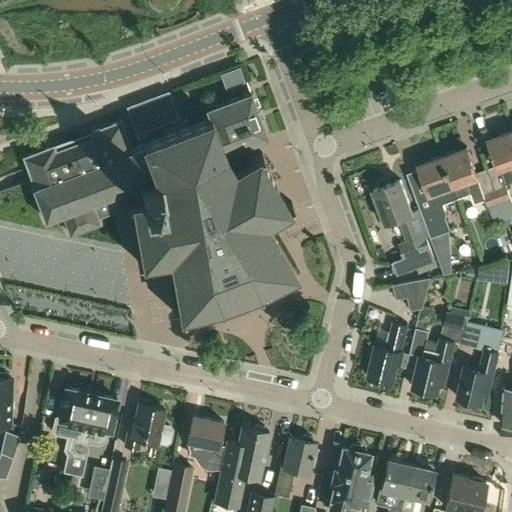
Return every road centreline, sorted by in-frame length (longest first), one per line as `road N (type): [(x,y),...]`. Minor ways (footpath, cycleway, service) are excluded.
road 1 (residential): [(323,405),(0,335)]
road 2 (tertiary): [(0,87),(107,78),(271,17)]
road 3 (residential): [(323,405),(354,280),(320,153)]
road 4 (residential): [(320,153),(511,83)]
road 5 (residential): [(511,443),(323,405)]
road 6 (residential): [(320,153),(271,17)]
